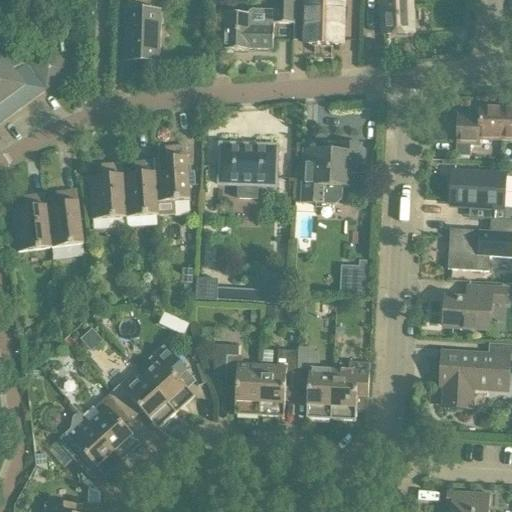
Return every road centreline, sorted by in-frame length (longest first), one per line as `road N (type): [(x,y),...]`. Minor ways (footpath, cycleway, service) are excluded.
road 1 (residential): [(0,163),(118,109),(409,82)]
road 2 (residential): [(389,436),(409,82)]
road 3 (residential): [(129,511),(140,482),(191,443),(312,447),(339,479)]
